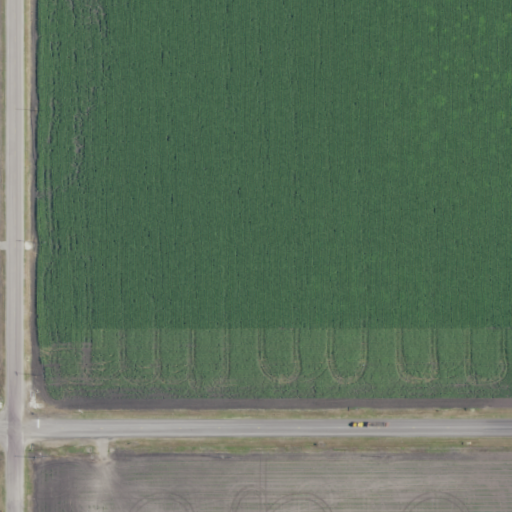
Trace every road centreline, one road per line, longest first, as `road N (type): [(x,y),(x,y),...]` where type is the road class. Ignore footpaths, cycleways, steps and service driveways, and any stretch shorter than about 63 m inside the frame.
road 1 (tertiary): [(0,426),(511,425)]
road 2 (secondary): [(13,0),(13,511)]
